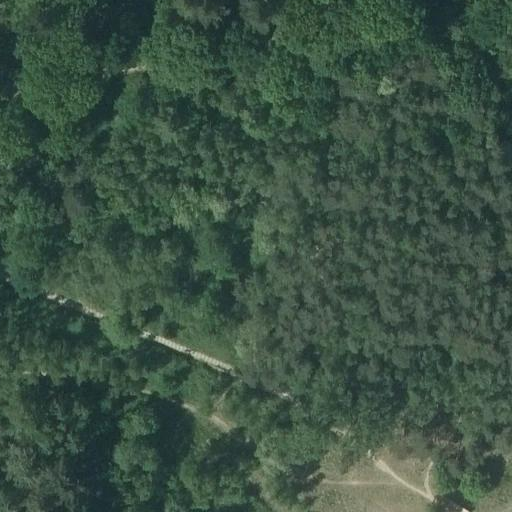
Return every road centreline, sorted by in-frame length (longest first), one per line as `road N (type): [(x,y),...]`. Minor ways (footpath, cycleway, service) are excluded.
road 1 (track): [(0,92),(378,0)]
road 2 (track): [(0,372),(34,369),(150,393),(209,414),(250,448)]
